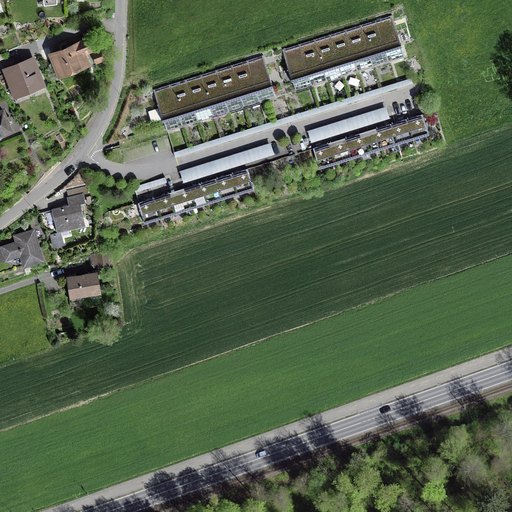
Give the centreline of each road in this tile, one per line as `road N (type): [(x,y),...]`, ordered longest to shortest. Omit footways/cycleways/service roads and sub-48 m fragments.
road 1 (primary): [(108,511),(511,370)]
road 2 (residential): [(0,223),(65,172),(93,138),(114,90),(119,0)]
